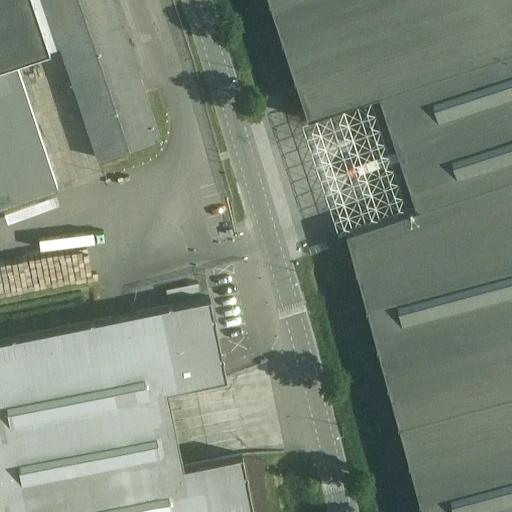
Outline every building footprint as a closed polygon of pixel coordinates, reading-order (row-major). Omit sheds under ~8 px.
[(0,0),(0,203),(57,184),(16,62),(49,51),(32,0),(0,0)] [(44,0),(97,158),(160,137),(114,0),(44,0)] [(511,511),(511,0),(267,0),(307,117),(378,94),(415,208),(344,231),(421,511),(511,511)] [(359,210),(395,201),(394,195),(398,194),(395,181),(384,184),(380,168),(384,167),(381,153),(347,161),(359,210)] [(209,296),(0,339),(0,511),(253,511),(241,453),(163,469),(147,392),(226,376),(209,296)]
